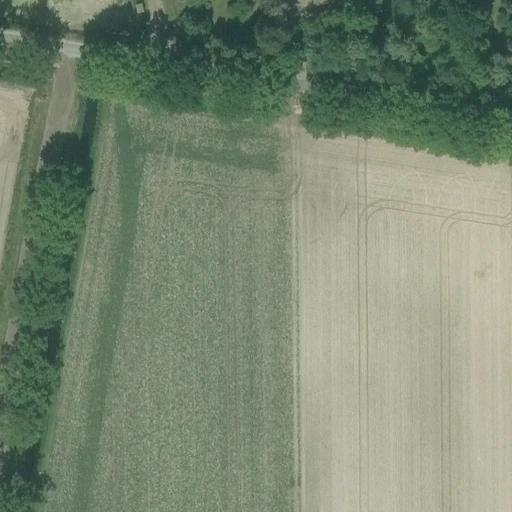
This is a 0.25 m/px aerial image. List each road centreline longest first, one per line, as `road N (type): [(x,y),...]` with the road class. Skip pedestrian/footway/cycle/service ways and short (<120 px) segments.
road 1 (unclassified): [(511,132),(71,68)]
road 2 (unclassified): [(0,480),(71,68)]
